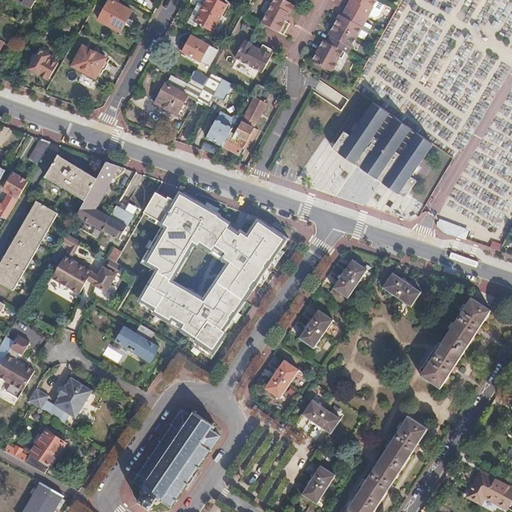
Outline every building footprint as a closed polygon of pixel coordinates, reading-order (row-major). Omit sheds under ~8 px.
[(111,0),(107,0),(97,19),(118,31),(130,10),(111,0)] [(218,0),(206,0),(195,22),(211,31),(226,4),(218,0)] [(287,22),(285,21),(283,20),(286,15),(288,10),(290,11),(294,6),(291,4),(292,3),(286,0),(272,0),(261,21),(281,33),(287,22)] [(348,0),(348,1),(369,13),(375,0),(348,0)] [(345,6),(366,18),(369,13),(348,1),(345,6)] [(334,22),(357,34),(366,18),(345,6),(342,12),(340,11),(338,14),(337,17),(334,22)] [(332,26),(329,30),(329,31),(331,32),(327,38),(324,37),(312,57),(324,64),(330,67),(335,66),(337,62),(336,59),(338,55),(342,56),(345,49),(348,50),(357,34),(334,22),(332,26)] [(366,39),(371,27),(366,25),(361,38),(366,39)] [(183,42),(178,50),(208,66),(217,49),(191,36),(186,44),(183,42)] [(258,48),(253,45),(250,44),(249,42),(244,39),(242,40),(233,56),(260,71),(272,49),(261,43),(259,45),(258,48)] [(3,42),(0,46),(0,58),(8,45),(3,42)] [(82,45),(71,65),(94,77),(105,57),(82,45)] [(39,50),(27,70),(35,76),(37,73),(47,79),(56,63),(47,57),(48,55),(39,50)] [(203,85),(207,78),(192,70),(188,77),(194,81),(203,85)] [(203,85),(196,99),(207,104),(212,96),(222,78),(211,72),(207,78),(203,85)] [(177,114),(187,94),(181,91),(186,82),(172,74),(167,83),(166,82),(155,102),(177,114)] [(222,78),(212,96),(224,102),(228,94),(227,93),(232,84),(231,83),(222,78)] [(194,81),(187,94),(196,99),(203,85),(194,81)] [(273,102),(278,105),(283,97),(277,94),(273,102)] [(230,130),(221,146),(237,154),(242,146),(244,147),(248,146),(257,130),(251,128),(265,103),(253,97),(234,131),(230,130)] [(409,178),(433,143),(387,112),(372,101),(348,137),(339,131),(333,140),(331,144),(328,149),(335,153),(336,154),(351,165),(405,201),(409,196),(410,194),(417,183),(409,178)] [(215,118),(232,127),(234,123),(229,121),(231,117),(220,111),(215,118)] [(205,137),(221,146),(230,130),(232,127),(215,118),(205,137)] [(28,164),(36,168),(51,142),(43,139),(28,164)] [(204,143),(202,150),(215,154),(217,148),(204,143)] [(46,178),(84,200),(96,179),(58,157),(46,178)] [(96,179),(108,186),(112,179),(114,180),(118,177),(114,175),(116,172),(122,174),(123,174),(126,169),(106,162),(96,179)] [(4,190),(19,198),(28,182),(13,174),(4,190)] [(75,215),(102,230),(112,213),(102,207),(99,211),(96,209),(98,205),(109,186),(108,186),(96,179),(84,200),(75,215)] [(149,212),(171,222),(184,200),(174,194),(173,196),(161,190),(149,212)] [(236,222),(187,194),(184,200),(171,222),(148,261),(162,269),(141,302),(221,350),(256,296),(294,237),(267,220),(255,236),(249,231),(246,235),(238,228),(234,225),(236,222)] [(19,232),(0,265),(0,282),(13,291),(58,214),(36,202),(19,232)] [(119,239),(119,238),(122,233),(133,215),(116,205),(112,213),(102,230),(119,239)] [(444,230),(447,222),(438,218),(437,222),(444,230)] [(447,222),(444,230),(467,239),(470,230),(447,222)] [(66,245),(75,250),(79,242),(65,233),(60,241),(66,245)] [(493,241),(491,247),(500,250),(503,245),(493,241)] [(66,252),(64,256),(69,259),(75,250),(66,245),(63,250),(66,252)] [(109,259),(114,262),(116,259),(121,251),(115,248),(109,259)] [(69,259),(64,256),(51,278),(60,284),(60,288),(62,291),(65,291),(67,291),(69,289),(78,294),(87,278),(88,276),(86,275),(84,270),(85,269),(69,259)] [(103,265),(107,258),(105,257),(100,266),(106,270),(108,268),(103,265)] [(100,266),(95,274),(91,281),(90,282),(103,289),(117,264),(114,262),(109,259),(107,258),(103,265),(108,268),(106,270),(100,266)] [(342,274),(332,288),(348,299),(357,284),(367,270),(352,260),(342,274)] [(88,276),(87,278),(91,281),(95,274),(85,269),(84,270),(86,275),(88,276)] [(392,273),(382,287),(397,297),(411,307),(420,292),(407,283),(392,273)] [(471,299),(422,376),(441,388),(464,353),(491,311),(471,299)] [(308,324),(299,338),(314,348),(323,334),(333,320),(318,310),(308,324)] [(155,332),(138,321),(132,330),(122,324),(113,339),(117,341),(116,343),(121,345),(121,344),(127,347),(129,344),(135,348),(133,351),(149,361),(158,346),(149,341),(155,332)] [(5,337),(0,345),(0,376),(11,383),(6,391),(18,398),(37,367),(17,355),(19,352),(22,354),(29,342),(17,335),(14,342),(5,337)] [(108,345),(103,354),(117,363),(123,354),(108,345)] [(274,374),(265,388),(280,399),(290,384),(299,370),(284,360),(274,374)] [(29,401),(32,403),(65,423),(70,415),(77,418),(93,392),(72,380),(67,388),(65,387),(59,398),(60,399),(55,407),(47,401),(49,398),(35,389),(29,401)] [(313,400),(302,414),(316,424),(331,434),(341,419),(326,409),(313,400)] [(191,414),(182,408),(172,423),(171,424),(172,425),(162,441),(160,440),(159,441),(161,442),(150,458),(148,457),(147,458),(149,460),(140,472),(139,471),(138,473),(139,474),(134,481),(143,487),(145,488),(144,488),(144,489),(143,490),(144,490),(144,491),(145,492),(146,492),(142,497),(140,500),(139,499),(138,500),(139,501),(139,502),(138,503),(149,511),(150,510),(151,509),(152,509),(153,508),(152,508),(157,499),(157,500),(158,501),(159,501),(160,501),(160,500),(161,500),(161,499),(162,500),(171,506),(176,499),(178,500),(179,498),(177,497),(186,485),(187,486),(188,484),(187,483),(190,478),(192,479),(196,474),(194,473),(198,467),(199,468),(200,467),(199,466),(209,450),(211,452),(212,450),(211,450),(221,435),(212,429),(211,428),(212,426),(213,427),(214,426),(213,425),(214,423),(212,422),(211,424),(195,413),(196,412),(195,411),(194,412),(193,411),(192,413),(193,414),(192,415),(191,414)] [(371,473),(345,511),(372,511),(375,509),(429,429),(409,416),(371,473)] [(32,453),(25,463),(44,473),(50,465),(65,443),(46,429),(42,435),(37,435),(34,440),(35,443),(36,445),(31,451),(32,453)] [(103,461),(83,482),(94,493),(114,471),(103,461)] [(310,479),(302,493),(317,503),(325,489),(335,475),(319,465),(310,479)] [(486,478),(479,475),(467,495),(482,503),(485,496),(508,508),(511,500),(511,487),(487,474),(486,478)] [(40,482),(22,511),(52,511),(62,495),(40,482)]
